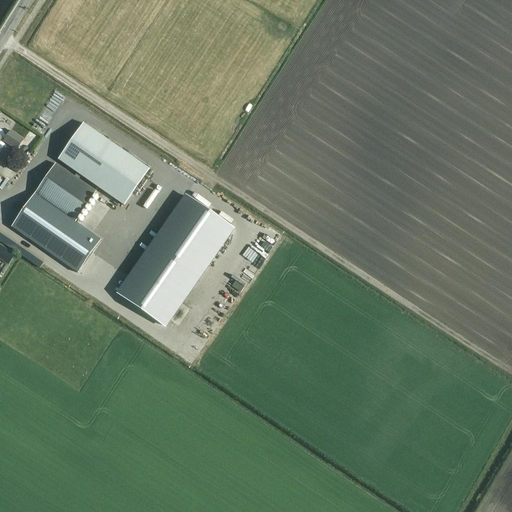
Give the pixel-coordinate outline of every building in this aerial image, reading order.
[(28,111),(39,116),(45,103),(35,98),(28,111)] [(125,206),(150,169),(82,123),(57,160),(125,206)] [(4,132),(0,129),(0,139),(1,138),(5,140),(4,141),(17,150),(24,140),(11,131),(7,136),(4,134),(4,132)] [(75,222),(97,191),(55,163),(34,194),(75,222)] [(177,186),(171,183),(167,193),(164,191),(168,180),(163,178),(153,205),(170,211),(174,198),(173,198),(177,186)] [(100,239),(75,222),(34,194),(10,228),(76,274),(100,239)] [(162,327),(173,311),(230,227),(189,199),(132,283),(121,299),(162,327)] [(142,256),(157,222),(143,216),(133,239),(142,243),(137,253),(142,256)] [(0,228),(0,237),(36,263),(44,252),(3,223),(0,228)] [(0,245),(0,254),(5,258),(9,251),(0,245)] [(90,270),(80,289),(86,292),(96,273),(90,270)] [(115,273),(112,281),(123,285),(126,278),(115,273)] [(86,295),(91,298),(100,284),(95,280),(86,295)]
